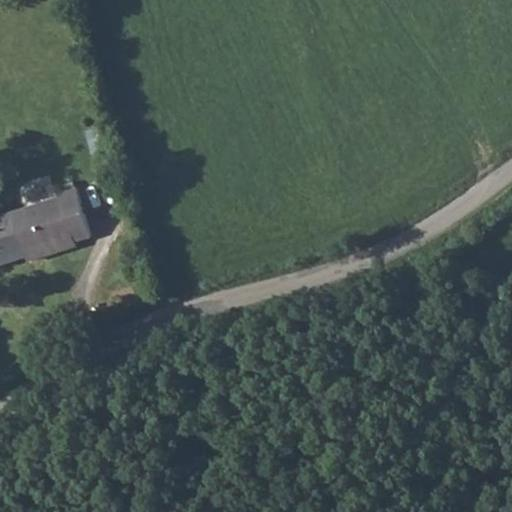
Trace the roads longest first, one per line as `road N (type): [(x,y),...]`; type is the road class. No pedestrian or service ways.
road 1 (unclassified): [(0,423),(75,370),(178,322),(341,274),(417,239),(511,174)]
road 2 (track): [(178,322),(235,460),(181,511)]
